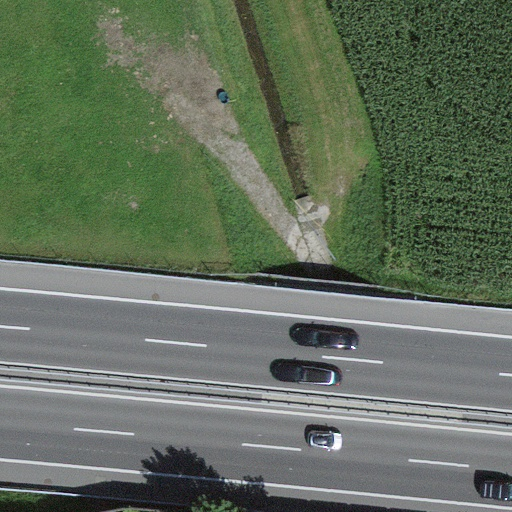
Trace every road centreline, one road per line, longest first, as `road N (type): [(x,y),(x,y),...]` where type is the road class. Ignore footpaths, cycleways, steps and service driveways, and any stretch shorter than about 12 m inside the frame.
road 1 (motorway): [(511,375),(0,325)]
road 2 (motorway): [(0,420),(511,467)]
